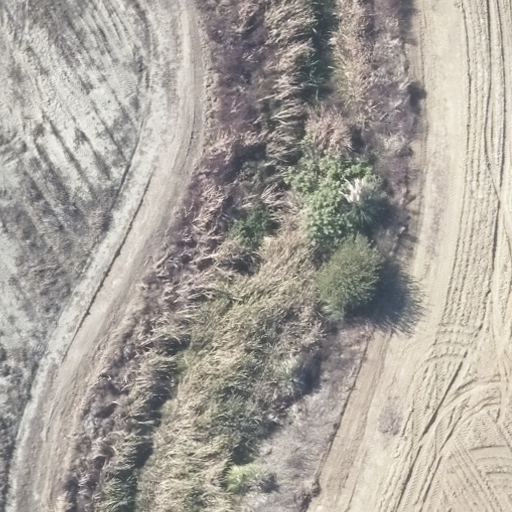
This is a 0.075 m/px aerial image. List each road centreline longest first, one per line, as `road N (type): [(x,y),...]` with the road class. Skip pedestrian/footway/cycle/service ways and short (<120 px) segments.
road 1 (track): [(0,491),(31,380),(71,296),(151,173),(174,0)]
road 2 (track): [(430,0),(445,132),(339,511)]
